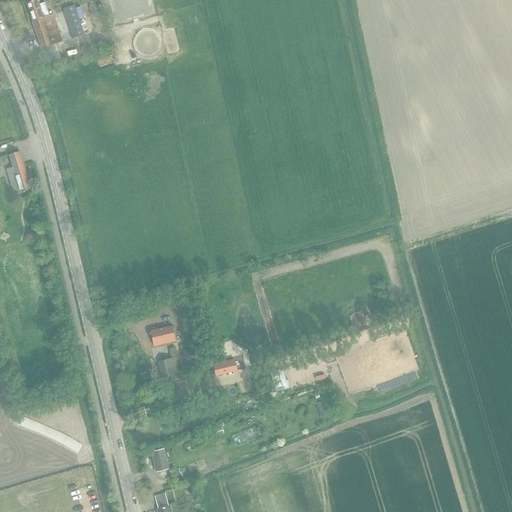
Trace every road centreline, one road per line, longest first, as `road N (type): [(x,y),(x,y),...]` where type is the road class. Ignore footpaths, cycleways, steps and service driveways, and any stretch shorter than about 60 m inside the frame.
road 1 (tertiary): [(133,511),(53,171),(28,83),(0,23)]
road 2 (track): [(404,243),(397,219),(105,301),(96,268),(66,275)]
